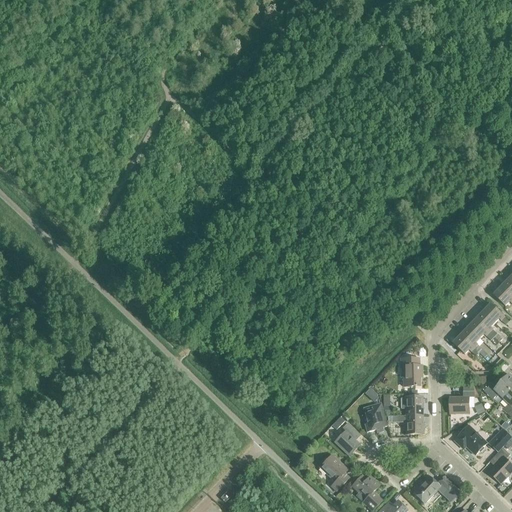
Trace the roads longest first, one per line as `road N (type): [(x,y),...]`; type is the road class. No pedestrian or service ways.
road 1 (unclassified): [(330,511),(0,198)]
road 2 (track): [(417,0),(126,318)]
road 3 (track): [(209,0),(158,82),(173,98),(66,293),(0,333)]
road 4 (track): [(314,227),(44,511)]
road 5 (track): [(173,98),(433,337)]
road 6 (track): [(412,320),(351,376),(344,398),(313,429),(281,432),(193,352)]
road 7 (track): [(321,0),(511,172)]
road 8 (residential): [(511,248),(433,337),(435,440)]
road 9 (track): [(0,123),(117,0)]
road 10 (residential): [(439,448),(406,482),(379,465),(394,443),(435,440)]
